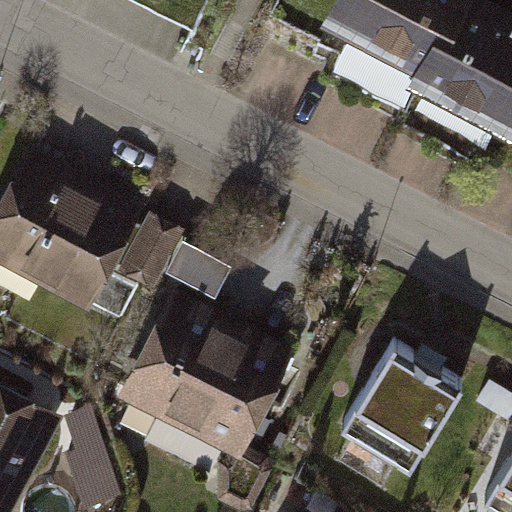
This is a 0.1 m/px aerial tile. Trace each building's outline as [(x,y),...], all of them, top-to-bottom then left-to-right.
[(335,0),(322,23),(414,72),(405,88),(511,145),(511,12),(489,0),(335,0)] [(202,224),(46,142),(0,228),(0,244),(108,301),(130,258),(173,280),(202,224)] [(303,358),(181,294),(132,388),(254,451),(303,358)] [(463,389),(397,350),(349,430),(414,470),(463,389)] [(0,511),(5,511),(53,426),(0,396),(0,511)] [(511,511),(511,471),(492,506),(501,511),(511,511)]
